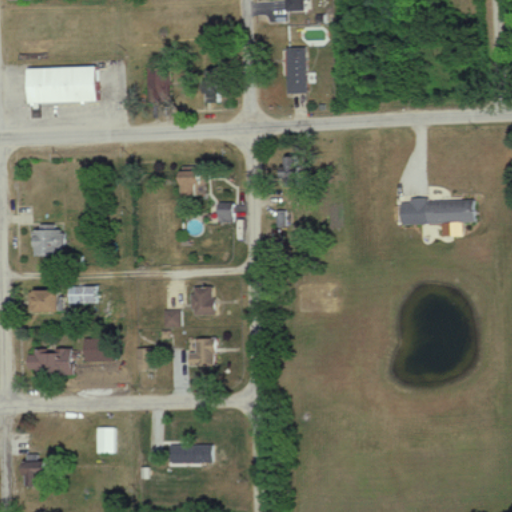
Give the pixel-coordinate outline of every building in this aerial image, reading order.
[(311,10),(310,0),(290,0),(290,10),(311,10)] [(312,94),(312,46),(292,46),(292,94),(312,94)] [(106,101),(106,66),(36,67),(37,102),(106,101)] [(190,195),(210,195),(210,171),(190,171),(190,195)] [(405,222),(482,222),(482,197),(405,198),(405,222)] [(69,228),(39,229),(39,256),(70,255),(69,228)] [(103,303),(103,285),(74,285),(74,303),(103,303)] [(222,314),(222,286),(199,286),(199,314),(222,314)] [(68,289),(43,289),(43,313),(68,313),(68,289)] [(169,310),(169,326),(185,326),(185,310),(169,310)] [(224,365),(223,337),(198,338),(199,366),(224,365)] [(122,361),(122,338),(89,338),(89,361),(122,361)] [(82,376),(81,350),(35,351),(36,377),(82,376)] [(100,453),(117,453),(117,427),(100,427),(100,453)]
